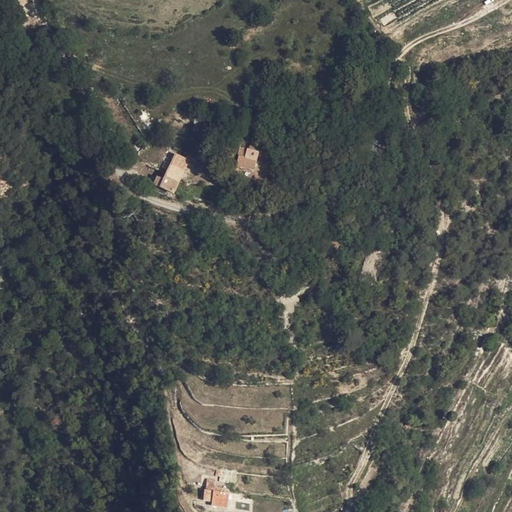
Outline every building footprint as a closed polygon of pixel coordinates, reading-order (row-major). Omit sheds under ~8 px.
[(383,12),(370,20),(378,31),(391,23),(383,12)] [(190,133),(193,117),(190,116),(190,120),(186,119),(185,132),(190,133)] [(247,135),(229,136),(230,154),(248,154),(247,135)] [(156,191),(170,198),(185,162),(184,161),(172,156),(163,176),(160,183),(156,191)] [(150,188),(156,191),(160,183),(153,180),(150,188)] [(211,479),(203,477),(198,498),(206,500),(205,505),(221,508),(225,490),(210,487),(211,479)]
